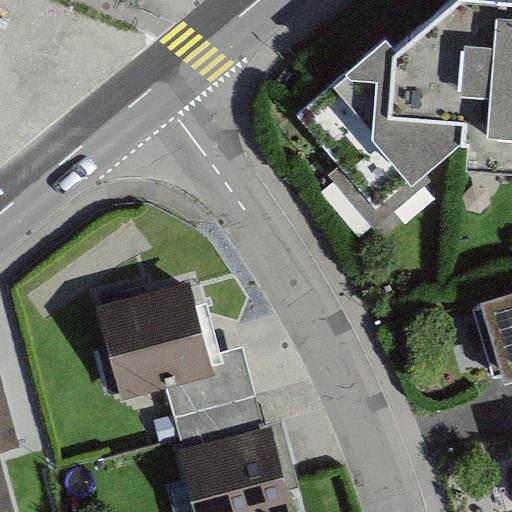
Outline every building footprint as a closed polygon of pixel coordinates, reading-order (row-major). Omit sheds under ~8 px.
[(511,0),(471,0),(301,124),(382,229),(469,162),(511,165),(511,0)] [(204,279),(95,304),(117,398),(226,373),(204,279)] [(511,293),(477,303),(499,379),(511,374),(511,293)] [(288,511),(266,424),(183,446),(200,511),(288,511)] [(23,511),(4,426),(0,426),(0,511),(23,511)]
